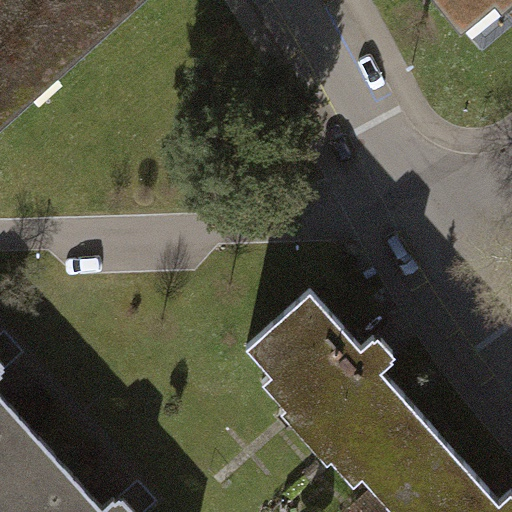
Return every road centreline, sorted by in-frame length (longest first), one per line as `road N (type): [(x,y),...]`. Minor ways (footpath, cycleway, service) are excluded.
road 1 (residential): [(429,229),(298,0)]
road 2 (residential): [(429,229),(511,349)]
